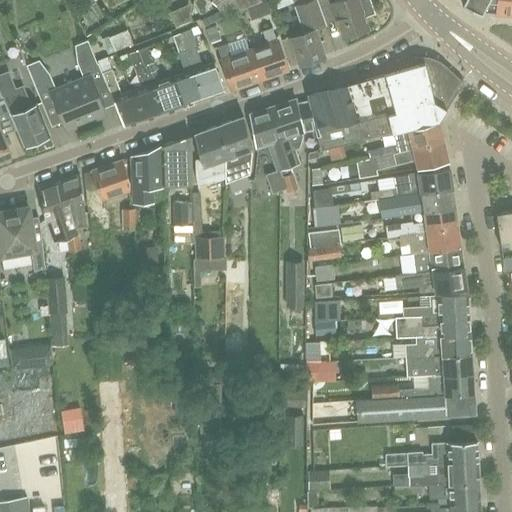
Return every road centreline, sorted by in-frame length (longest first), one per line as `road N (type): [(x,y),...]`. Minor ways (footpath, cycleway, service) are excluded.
road 1 (residential): [(427,11),(401,34),(327,71),(0,183)]
road 2 (residential): [(503,511),(490,302),(471,165),(487,156),(511,174)]
